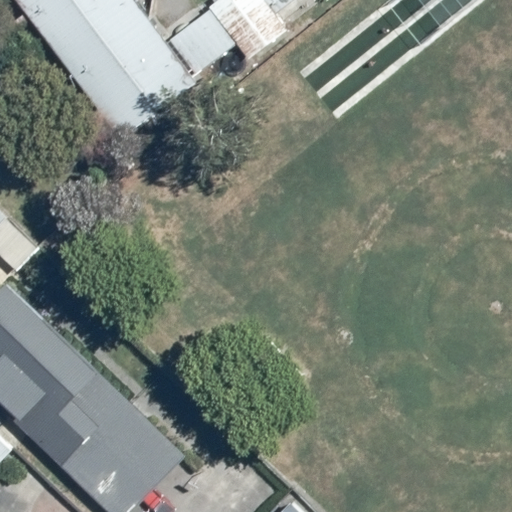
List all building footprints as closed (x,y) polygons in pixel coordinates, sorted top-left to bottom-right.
[(191,77),(160,38),(130,0),(15,0),(123,137),(194,81),(191,77)] [(212,0),(160,38),(191,77),(240,43),(250,57),(290,29),(278,11),(291,0),(212,0)] [(44,246),(14,215),(0,227),(0,273),(12,262),(20,270),(44,246)] [(0,406),(108,511),(131,511),(191,451),(103,365),(12,276),(0,288),(0,406)] [(0,463),(13,450),(0,437),(0,463)] [(313,511),(299,497),(284,511),(313,511)]
